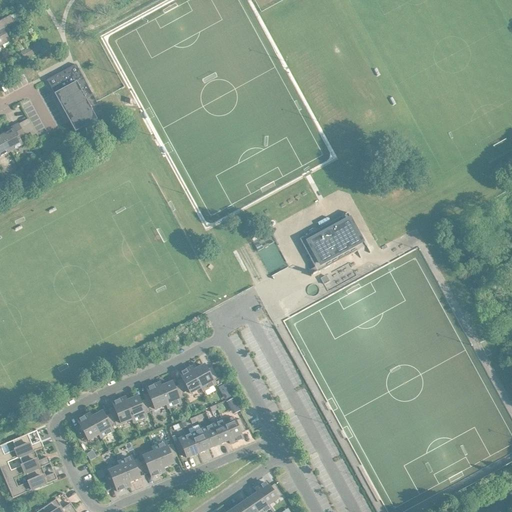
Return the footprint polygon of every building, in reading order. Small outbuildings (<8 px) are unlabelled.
[(0,20),(0,58),(1,58),(0,55),(0,44),(10,38),(4,27),(15,21),(12,14),(0,20)] [(40,40),(22,50),(26,57),(45,47),(40,40)] [(103,108),(78,62),(48,78),(77,130),(99,118),(96,112),(103,108)] [(10,129),(4,133),(12,149),(25,143),(21,137),(27,134),(20,121),(9,127),(10,129)] [(0,155),(0,156),(12,149),(4,133),(0,134),(0,155)] [(47,150),(43,152),(48,161),(52,158),(48,152),(47,150)] [(29,166),(24,169),(27,174),(32,171),(29,166)] [(302,237),(320,271),(368,244),(349,211),(302,237)] [(206,363),(195,369),(194,369),(203,385),(203,386),(205,389),(216,383),(214,380),(220,377),(213,365),(208,368),(206,363)] [(179,379),(181,383),(184,391),(190,388),(192,391),(203,386),(203,385),(194,369),(195,369),(193,365),(182,372),(184,376),(179,379)] [(145,394),(146,398),(150,406),(156,404),(157,407),(168,403),(169,402),(162,385),(160,381),(148,386),(150,391),(145,394)] [(173,381),(162,385),(169,402),(168,403),(170,406),(182,401),(180,398),(186,396),(184,391),(181,383),(175,386),(173,381)] [(226,382),(220,386),(223,391),(229,387),(226,382)] [(139,395),(128,400),(127,400),(135,417),(134,417),(136,421),(148,416),(146,412),(152,410),(150,406),(146,398),(141,400),(139,395)] [(110,408),(112,412),(116,420),(122,418),(123,422),(134,417),(135,417),(127,400),(128,400),(126,396),(114,401),(116,406),(110,408)] [(103,410),(93,416),(92,416),(101,432),(103,436),(114,430),(112,426),(118,424),(116,420),(112,412),(106,415),(103,410)] [(92,416),(93,416),(91,412),(79,418),(82,423),(77,426),(83,438),(88,435),(90,438),(101,432),(92,416)] [(234,415),(224,419),(231,438),(233,442),(244,437),(242,431),(247,429),(242,417),(236,419),(234,415)] [(224,419),(213,424),(221,442),(231,438),(224,419)] [(213,424),(202,428),(210,447),(221,442),(213,424)] [(202,428),(192,433),(200,451),(210,447),(202,428)] [(2,444),(0,444),(0,462),(1,464),(36,449),(45,446),(43,439),(34,443),(29,432),(14,439),(18,448),(6,452),(2,444)] [(200,451),(192,433),(181,437),(181,438),(176,440),(181,452),(186,450),(189,456),(200,451)] [(132,440),(126,443),(129,450),(135,448),(132,440)] [(154,446),(156,450),(164,467),(164,466),(175,462),(173,457),(179,455),(173,442),(168,445),(166,441),(154,446)] [(95,448),(88,452),(92,459),(98,455),(95,448)] [(52,462),(49,455),(40,459),(36,449),(1,464),(7,480),(43,465),(51,462),(52,462)] [(146,458),(141,460),(144,469),(146,473),(152,470),(154,475),(166,470),(164,466),(164,467),(156,450),(145,455),(146,458)] [(120,460),(122,464),(129,481),(130,481),(141,476),(139,471),(144,469),(141,460),(139,457),(134,459),(132,455),(120,460)] [(122,464),(111,469),(112,472),(107,475),(112,487),(117,485),(120,490),(131,485),(130,481),(129,481),(122,464)] [(14,496),(59,478),(56,471),(47,475),(43,465),(7,480),(14,496)] [(257,487),(259,491),(260,491),(269,504),(269,503),(279,497),(283,493),(276,482),(271,486),(267,480),(257,487)] [(260,491),(259,491),(250,497),(260,511),(264,511),(272,507),(269,503),(269,504),(260,491)] [(67,511),(76,506),(72,501),(64,506),(58,497),(44,506),(47,511),(67,511)] [(260,511),(250,497),(241,503),(246,511),(260,511)] [(246,511),(241,503),(232,510),(233,511),(246,511)]
